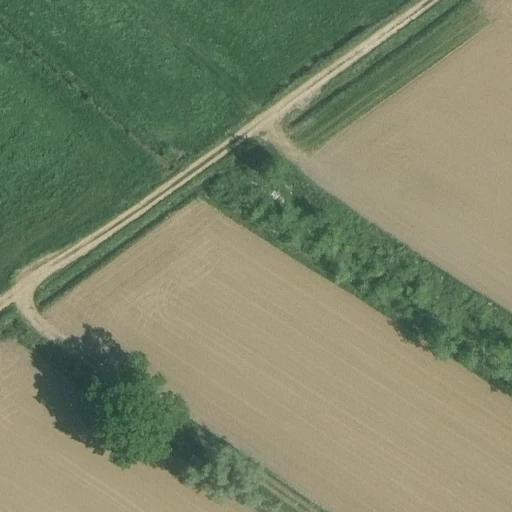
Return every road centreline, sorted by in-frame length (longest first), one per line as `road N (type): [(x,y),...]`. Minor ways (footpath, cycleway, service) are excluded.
road 1 (track): [(435,0),(176,177),(0,312)]
road 2 (track): [(20,296),(48,336),(316,511)]
